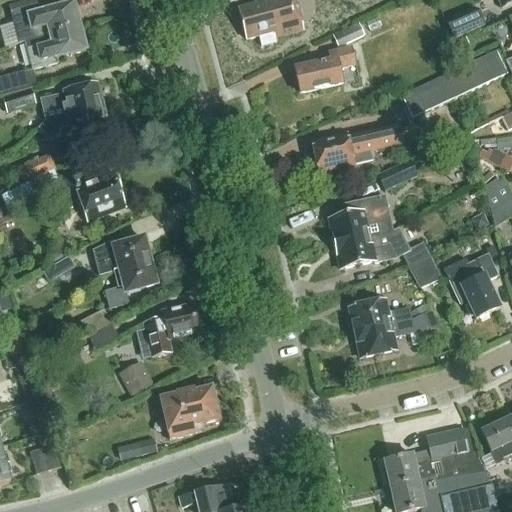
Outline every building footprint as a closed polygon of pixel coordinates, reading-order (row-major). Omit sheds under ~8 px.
[(0,0),(0,8),(12,4),(10,0),(0,0)] [(258,0),(259,5),(238,11),(246,43),(258,39),(261,49),(276,45),(274,40),(303,33),(294,0),(258,0)] [(511,0),(496,0),(500,10),(511,4),(511,0)] [(17,45),(24,44),(79,30),(73,6),(42,14),(43,16),(38,18),(34,2),(8,9),(13,30),(17,45)] [(478,11),(446,25),(453,42),(485,28),(478,11)] [(358,28),(333,40),(339,52),(364,39),(358,28)] [(17,45),(13,30),(3,33),(7,48),(17,45)] [(57,61),(85,54),(79,30),(24,44),(32,72),(58,66),(57,61)] [(464,40),(452,46),(457,58),(470,52),(464,40)] [(351,51),(335,55),(329,57),(330,63),(293,72),(299,96),(342,86),(338,71),(355,67),(351,51)] [(496,55),(401,99),(411,122),(506,78),(496,55)] [(0,100),(36,91),(32,73),(0,81),(0,100)] [(64,94),(65,98),(43,103),(48,124),(102,111),(97,87),(64,94)] [(34,93),(5,102),(11,118),(39,108),(34,93)] [(74,143),(107,135),(102,111),(48,124),(43,125),(38,130),(49,142),(57,139),(59,134),(61,132),(71,129),(74,143)] [(511,115),(488,127),(495,141),(511,133),(511,115)] [(374,165),(371,154),(402,147),(398,129),(347,141),(347,138),(311,147),(318,178),(354,170),(374,165)] [(511,140),(483,143),(484,152),(496,151),(496,153),(511,152),(511,140)] [(494,152),(488,163),(498,168),(504,157),(494,152)] [(27,188),(58,173),(59,173),(53,157),(20,171),(27,188)] [(411,165),(378,181),(385,196),(418,181),(411,165)] [(64,187),(58,173),(27,188),(25,189),(24,185),(14,189),(16,195),(4,199),(10,215),(43,202),(41,196),(64,187)] [(80,173),(61,180),(67,195),(75,192),(86,222),(124,208),(118,192),(120,191),(116,178),(113,179),(112,177),(94,184),(93,181),(85,184),(80,173)] [(511,220),(511,199),(497,182),(483,191),(494,231),(511,220)] [(329,223),(334,248),(389,235),(389,236),(392,235),(390,223),(386,224),(382,202),(364,206),(363,204),(342,209),(344,219),(329,223)] [(483,217),(472,222),(478,233),(488,227),(483,217)] [(404,260),(409,270),(429,260),(422,245),(409,252),(398,231),(392,235),(389,236),(389,235),(334,248),(340,273),(375,266),(375,270),(392,266),(404,260)] [(145,249),(143,241),(113,249),(110,240),(93,249),(96,262),(100,277),(114,274),(149,264),(148,260),(151,260),(148,249),(145,249)] [(493,249),(486,252),(488,257),(490,261),(497,258),(493,249)] [(468,266),(466,262),(443,272),(460,308),(467,305),(476,322),(501,311),(488,283),(498,279),(490,261),(488,257),(468,266)] [(409,270),(421,290),(438,280),(429,260),(409,270)] [(53,287),(79,272),(72,261),(47,276),(53,287)] [(156,288),(154,279),(155,278),(153,268),(150,268),(149,264),(114,274),(118,290),(105,293),(110,312),(128,307),(125,296),(156,288)] [(349,311),(354,337),(410,324),(430,314),(427,308),(409,317),(408,313),(387,317),(384,303),(349,311)] [(144,325),(145,333),(136,335),(142,362),(172,356),(169,342),(199,335),(199,332),(201,331),(199,321),(196,322),(193,307),(161,314),(163,321),(144,325)] [(83,326),(90,340),(114,327),(107,313),(83,326)] [(426,342),(441,339),(430,314),(410,324),(354,337),(360,362),(395,354),(392,341),(413,336),(424,335),(426,342)] [(122,343),(114,327),(90,340),(98,355),(122,343)] [(19,372),(26,395),(39,391),(27,356),(8,362),(12,374),(19,372)] [(157,390),(144,366),(121,379),(134,402),(157,390)] [(219,418),(217,410),(215,408),(211,390),(194,394),(193,392),(175,396),(175,398),(159,401),(168,443),(195,437),(193,430),(218,424),(217,421),(219,418)] [(26,395),(29,403),(41,400),(39,391),(26,395)] [(29,403),(32,414),(44,410),(41,400),(29,403)] [(32,414),(35,422),(47,419),(44,410),(32,414)] [(35,422),(38,432),(50,428),(47,419),(35,422)] [(511,437),(504,422),(480,433),(489,453),(488,454),(494,467),(503,463),(511,458),(511,437)] [(38,432),(41,441),(53,438),(50,428),(38,432)] [(388,487),(388,490),(432,480),(433,484),(484,474),(473,453),(467,455),(461,431),(425,440),(427,454),(382,465),(385,476),(382,477),(385,488),(388,487)] [(41,441),(44,453),(57,449),(53,438),(41,441)] [(154,442),(138,446),(141,459),(157,455),(154,442)] [(64,472),(57,449),(44,453),(33,457),(40,480),(64,472)] [(0,487),(9,484),(0,453),(0,487)] [(433,484),(432,480),(388,490),(392,511),(498,511),(493,488),(488,489),(485,476),(484,474),(433,484)] [(197,511),(230,511),(225,490),(178,501),(180,511),(196,507),(197,511)]
